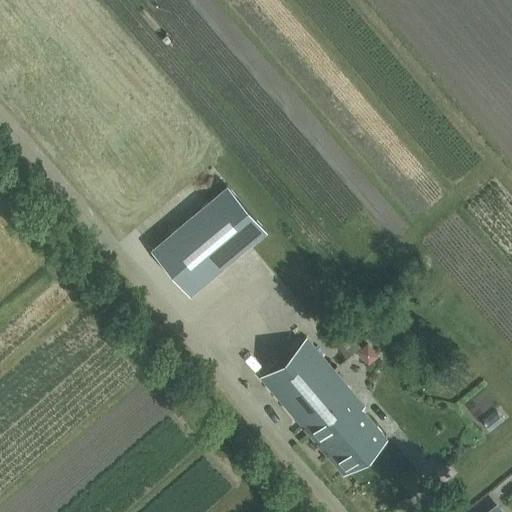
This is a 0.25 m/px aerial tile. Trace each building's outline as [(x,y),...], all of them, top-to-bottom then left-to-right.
[(226,183),(151,249),(191,294),(266,228),(226,183)] [(234,308),(270,345),(280,335),(244,298),(234,308)] [(346,356),(360,345),(347,329),(333,341),(346,356)] [(364,404),(306,336),(261,375),(343,472),(386,436),(361,407),(364,404)] [(502,409),(485,418),(489,426),(507,418),(502,409)]
